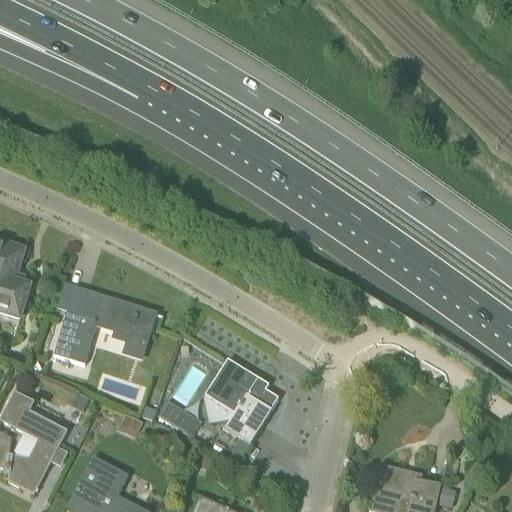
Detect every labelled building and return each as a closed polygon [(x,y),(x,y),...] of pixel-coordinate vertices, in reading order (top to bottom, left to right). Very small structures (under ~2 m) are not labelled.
[(0,319),(12,323),(13,320),(18,322),(29,289),(13,284),(22,253),(0,246),(0,319)] [(95,331),(112,336),(146,346),(155,317),(87,297),(80,320),(66,316),(53,359),(84,368),(95,331)] [(254,387),(257,382),(227,363),(207,394),(237,413),(229,425),(224,433),(250,449),(272,414),(271,414),(278,402),(254,387)] [(11,441),(0,435),(0,471),(5,475),(5,477),(9,477),(8,485),(33,498),(66,435),(29,415),(34,405),(14,395),(0,421),(0,424),(37,444),(28,461),(9,458),(11,441)] [(167,404),(157,419),(175,430),(184,415),(167,404)] [(124,511),(114,506),(128,479),(91,460),(64,511),(124,511)] [(383,469),(378,489),(374,488),(369,507),(390,511),(434,511),(440,489),(404,480),(405,474),(383,469)] [(224,511),(198,500),(192,511),(224,511)]
